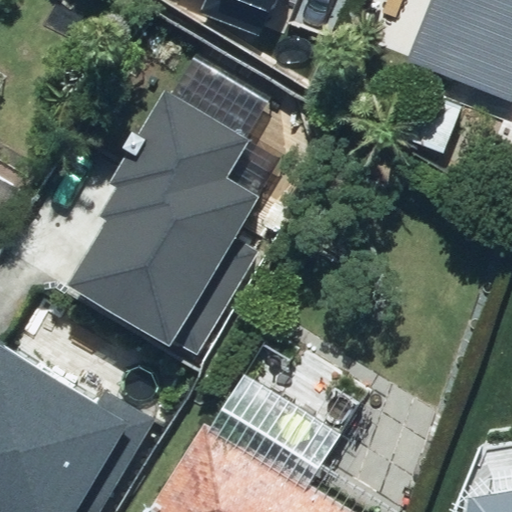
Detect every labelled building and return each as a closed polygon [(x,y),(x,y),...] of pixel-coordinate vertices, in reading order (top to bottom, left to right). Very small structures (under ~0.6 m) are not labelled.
[(203,0),(200,9),(239,25),(260,34),(274,0),(203,0)] [(511,0),(446,0),(423,56),(511,92),(511,0)] [(273,122),(187,66),(124,165),(136,172),(120,197),(131,204),(92,265),(194,330),(294,174),(255,150),(273,122)] [(479,96),(423,70),(401,117),(457,143),(479,96)] [(0,228),(36,159),(4,142),(0,149),(0,228)] [(0,511),(99,511),(154,418),(105,389),(96,404),(0,347),(0,511)] [(362,511),(213,419),(155,511),(362,511)] [(471,500),(470,511),(511,511),(511,442),(492,445),(471,500)]
